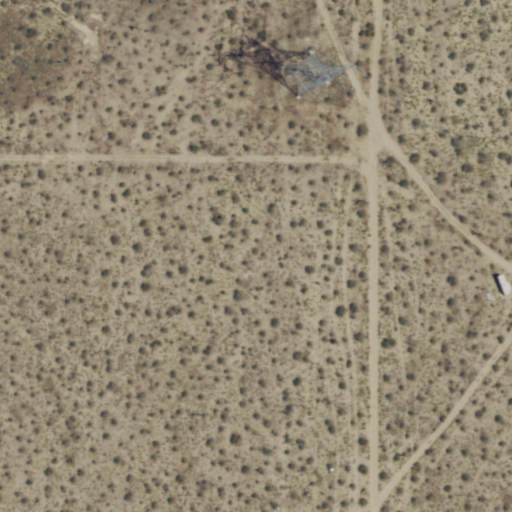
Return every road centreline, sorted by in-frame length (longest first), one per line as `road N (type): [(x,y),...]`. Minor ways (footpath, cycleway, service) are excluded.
road 1 (residential): [(418,511),(414,0)]
road 2 (track): [(0,115),(418,115)]
